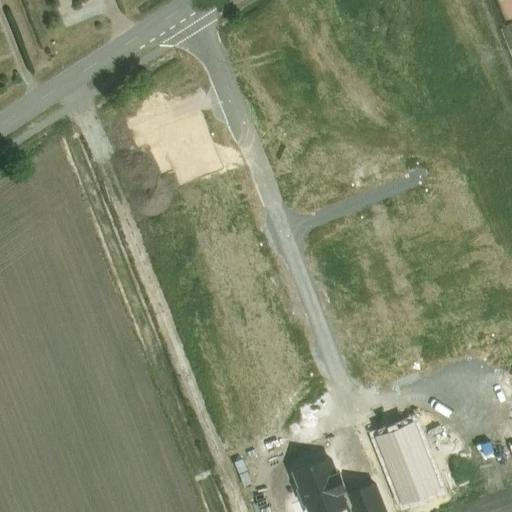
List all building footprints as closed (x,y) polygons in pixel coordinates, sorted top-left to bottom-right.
[(368,22),(338,33),(351,67),(381,55),(368,22)] [(135,153),(165,143),(169,128),(161,105),(123,119),(135,153)] [(181,186),(225,170),(205,115),(169,128),(165,143),(181,186)] [(241,215),(193,234),(211,278),(259,258),(241,215)] [(417,421),(376,436),(403,504),(443,488),(417,421)] [(331,457),(292,473),(308,511),(330,511),(351,503),(346,491),(331,457)] [(388,511),(375,479),(346,491),(351,503),(354,511),(388,511)]
